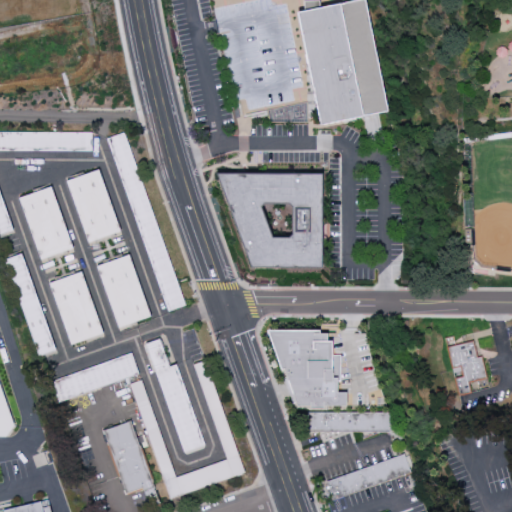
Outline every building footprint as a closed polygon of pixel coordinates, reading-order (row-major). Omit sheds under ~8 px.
[(298,12),(356,0),(366,0),(389,110),(371,114),(321,124),(298,12)] [(231,101),(245,99),(246,109),(294,102),(293,96),(292,86),(285,87),(283,74),(267,77),(263,52),(238,56),(238,53),(229,54),(224,21),(219,21),(231,101)] [(91,132),(0,132),(0,148),(91,148),(91,132)] [(182,306),(126,132),(109,137),(165,311),(182,306)] [(66,180),(87,242),(120,231),(99,169),(66,180)] [(219,174),(322,174),(322,267),(249,267),(219,174)] [(72,248),(51,186),(19,197),(40,259),(72,248)] [(0,229),(10,226),(0,195),(0,229)] [(36,354),(52,350),(24,253),(8,258),(36,354)] [(150,317),(129,254),(96,265),(117,328),(150,317)] [(49,282),(69,344),(102,334),(82,271),(49,282)] [(267,329),(326,330),(326,341),(332,341),(332,378),(339,378),(339,392),(349,392),(349,406),(297,406),(267,329)] [(444,337),(453,335),(456,346),(471,342),(475,358),(480,356),(488,387),(458,395),(444,337)] [(178,363),(168,366),(160,339),(148,342),(180,454),(203,447),(178,363)] [(49,378),(55,400),(138,377),(132,355),(49,378)] [(195,364),(220,447),(232,443),(207,360),(195,364)] [(0,404),(0,437),(10,437),(0,404)] [(149,404),(138,408),(159,466),(170,462),(149,404)] [(308,411),(390,411),(390,431),(308,431),(308,411)] [(123,494),(150,486),(133,421),(106,428),(123,494)] [(327,481),(334,500),(411,473),(405,454),(327,481)] [(169,498),(244,474),(238,455),(175,476),(172,467),(161,471),(169,498)]
